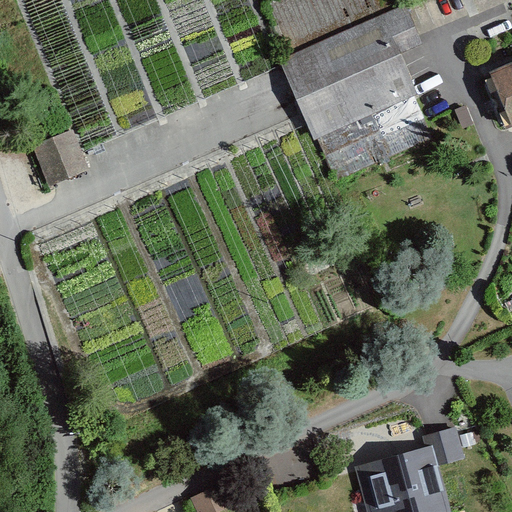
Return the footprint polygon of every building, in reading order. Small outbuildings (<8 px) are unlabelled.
[(294,93),(314,141),(419,95),(401,55),(425,41),(409,5),(280,61),(294,93)] [(511,59),(491,69),(511,117),(511,59)] [(34,144),(51,182),(91,163),(86,152),(76,125),(69,128),(34,144)] [(433,446),(439,467),(466,459),(457,428),(442,432),(423,437),(426,447),(433,446)] [(426,447),(355,467),(367,511),(451,511),(439,467),(433,446),(426,447)] [(223,483),(190,498),(196,511),(224,511),(235,507),(223,483)]
